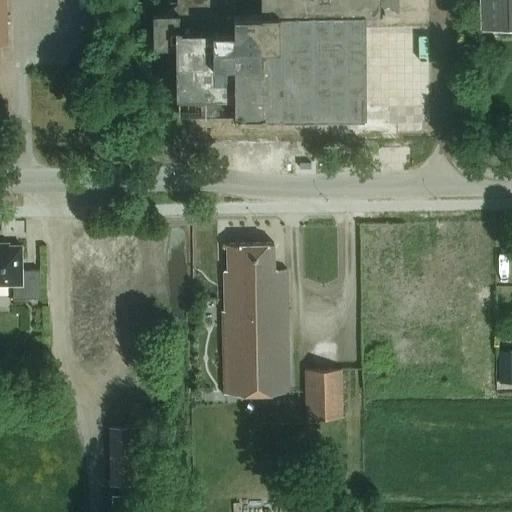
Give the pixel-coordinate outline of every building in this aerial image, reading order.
[(397,0),(178,0),(179,16),(153,15),(153,44),(179,44),(179,111),(365,110),(363,7),(398,8),(397,0)] [(511,0),(480,0),(481,29),(511,27),(511,0)] [(139,359),(138,233),(91,233),(92,240),(77,241),(79,360),(139,359)] [(275,268),(274,242),(228,243),(228,269),(225,270),(225,310),(223,310),(225,393),(290,392),(288,268),(275,268)] [(40,270),(22,270),(22,245),(0,245),(0,284),(13,284),(13,298),(41,298),(40,270)] [(511,381),(511,349),(500,350),(501,382),(511,381)] [(343,417),(342,368),(305,368),(306,417),(343,417)] [(139,484),(138,426),(110,427),(111,485),(139,484)] [(136,511),(137,494),(112,494),(111,511),(136,511)]
